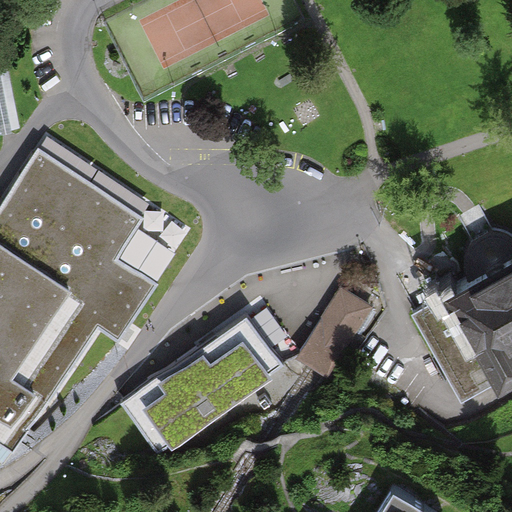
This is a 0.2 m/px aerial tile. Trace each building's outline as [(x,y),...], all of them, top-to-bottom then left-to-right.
[(0,202),(0,441),(10,448),(97,318),(122,334),(159,279),(117,252),(142,213),(39,144),(0,202)] [(511,236),(502,232),(490,231),(481,234),(474,239),(468,250),(467,264),(471,275),(453,285),(451,281),(449,282),(453,290),(414,311),(461,396),(511,367),(511,331),(511,236)] [(322,315),(297,353),(311,362),(326,371),(369,304),(361,299),(347,290),(341,287),(338,291),(337,293),(330,303),(322,315)] [(121,398),(158,450),(284,361),(246,308),(121,398)] [(437,511),(393,483),(374,511),(437,511)]
